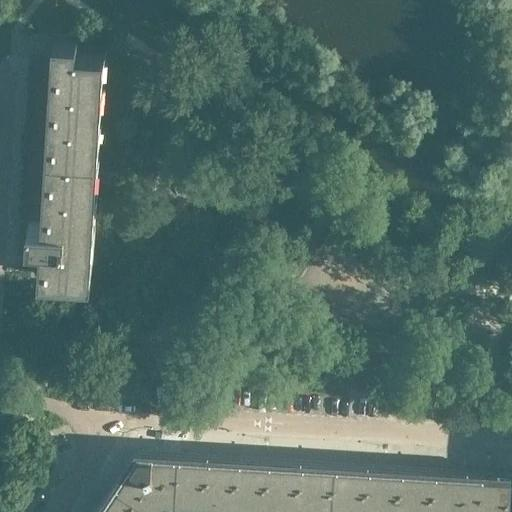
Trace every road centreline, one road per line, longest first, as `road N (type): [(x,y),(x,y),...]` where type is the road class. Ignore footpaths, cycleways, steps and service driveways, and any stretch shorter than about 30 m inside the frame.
road 1 (residential): [(511,441),(107,423)]
road 2 (residential): [(0,253),(9,84),(0,84)]
